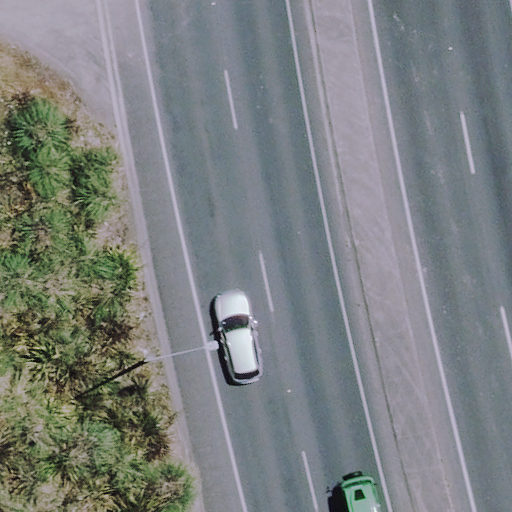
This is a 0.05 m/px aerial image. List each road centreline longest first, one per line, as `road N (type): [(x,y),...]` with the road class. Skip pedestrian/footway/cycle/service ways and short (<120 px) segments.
road 1 (secondary): [(309,511),(213,0)]
road 2 (secondary): [(447,0),(479,198),(511,334)]
